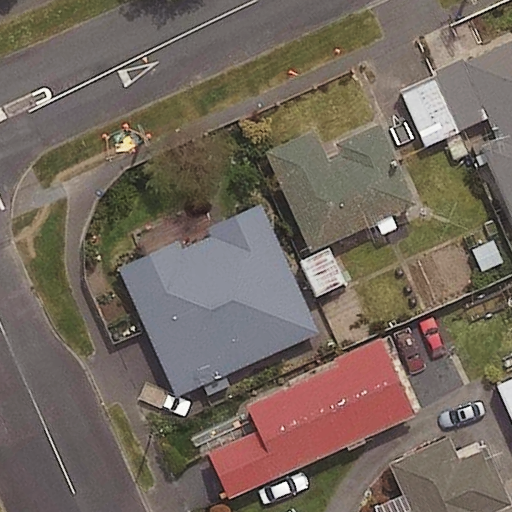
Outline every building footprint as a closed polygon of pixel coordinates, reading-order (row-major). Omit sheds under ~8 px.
[(511,29),(455,54),(490,133),(475,140),(510,220),(511,219),(511,29)] [(409,197),(373,114),(324,135),(331,151),(322,155),(308,124),(261,145),(305,243),(409,197)] [(170,391),(314,326),(259,205),(115,270),(170,391)] [(338,277),(322,241),(294,254),(311,290),(338,277)] [(408,409),(376,337),(237,397),(249,424),(202,444),(222,490),(408,409)] [(511,370),(492,379),(511,426),(511,370)] [(442,429),(380,456),(400,504),(382,511),(480,511),(506,500),(480,441),(453,453),(442,429)]
